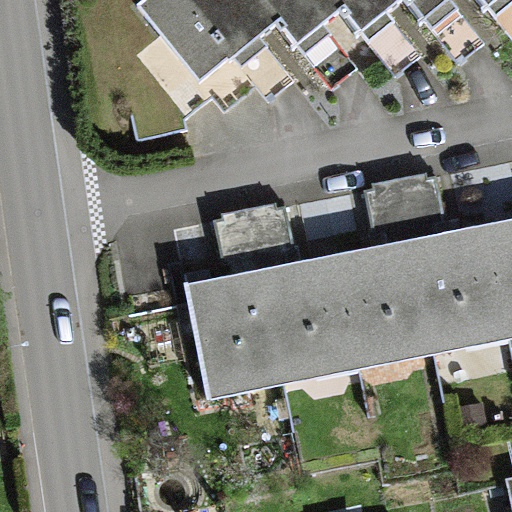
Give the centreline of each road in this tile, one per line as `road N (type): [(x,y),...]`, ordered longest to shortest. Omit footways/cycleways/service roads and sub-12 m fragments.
road 1 (residential): [(28,215),(511,116)]
road 2 (residential): [(70,511),(28,215)]
road 3 (residential): [(28,215),(0,11)]
